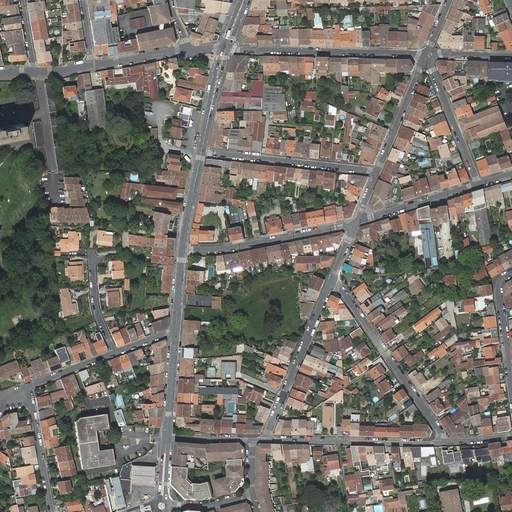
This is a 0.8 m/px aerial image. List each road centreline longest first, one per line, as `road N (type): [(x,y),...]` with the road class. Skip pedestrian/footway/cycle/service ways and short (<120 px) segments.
road 1 (residential): [(478,184),(432,60),(439,53),(511,55)]
road 2 (residential): [(224,48),(424,57)]
road 3 (residential): [(442,442),(330,280)]
road 4 (residential): [(201,150),(377,173)]
road 5 (residential): [(356,222),(215,250),(182,249)]
road 6 (residential): [(266,440),(442,442)]
road 7 (residential): [(330,280),(266,440)]
road 8 (residential): [(356,222),(478,184)]
road 9 (residential): [(424,57),(377,173)]
road 10 (residential): [(21,390),(51,511)]
road 11 (residential): [(511,273),(498,281),(511,385)]
